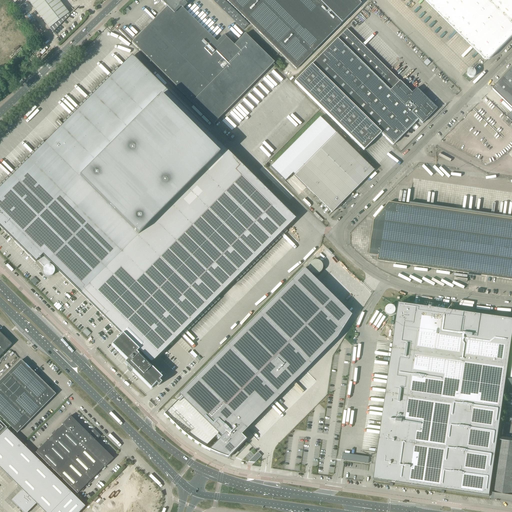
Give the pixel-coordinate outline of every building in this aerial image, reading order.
[(69,14),(58,0),(27,0),(50,28),(59,21),(61,24),(70,15),(68,14),(69,14)] [(167,7),(131,43),(214,124),(274,63),(245,34),(234,46),(233,45),(229,41),(223,35),(216,42),(183,9),(186,5),(184,3),(187,0),(159,0),(160,0),(167,7)] [(212,0),(218,5),(228,16),(234,10),(223,0),(212,0)] [(226,0),(296,69),(361,4),(356,0),(316,0),(316,1),(315,0),(226,0)] [(511,0),(423,0),(483,58),(483,59),(484,59),(485,60),(486,60),(487,60),(488,60),(489,59),(490,59),(491,58),(511,36),(511,0)] [(346,30),(311,65),(381,133),(393,146),(418,120),(422,124),(437,109),(432,105),(431,106),(427,102),(428,101),(416,89),(411,94),(346,30)] [(0,188),(0,227),(12,239),(35,263),(37,261),(44,268),(43,269),(43,270),(43,271),(43,272),(43,273),(43,274),(44,275),(45,276),(46,277),(47,277),(48,277),(49,277),(50,277),(51,277),(52,276),(53,275),(54,274),(54,273),(54,272),(54,271),(54,270),(54,269),(53,268),(53,267),(52,267),(52,266),(80,294),(81,294),(85,289),(142,232),(202,172),(215,159),(219,155),(221,157),(227,152),(227,151),(132,56),(80,108),(53,136),(36,153),(35,153),(0,188)] [(381,133),(311,65),(294,82),(364,151),(381,133)] [(476,74),(476,73),(476,72),(475,71),(475,70),(474,70),(473,69),(472,69),(471,69),(470,69),(469,70),(468,71),(468,72),(467,73),(467,74),(468,74),(468,75),(468,76),(469,76),(469,77),(470,77),(471,77),(471,78),(472,78),(472,77),(473,77),(474,77),(475,76),(476,75),(476,74)] [(511,69),(492,89),(511,108),(511,112),(507,118),(509,120),(508,121),(507,120),(505,123),(509,125),(511,123),(511,122),(511,69)] [(332,213),(367,177),(373,171),(336,134),(295,176),(332,213)] [(122,335),(122,334),(123,335),(138,350),(138,351),(143,355),(151,364),(153,362),(167,348),(186,328),(279,235),(282,232),(294,220),(295,220),(294,219),(288,213),(244,169),(227,152),(221,157),(219,155),(215,159),(202,172),(142,232),(85,289),(81,294),(80,294),(82,295),(108,322),(122,335)] [(511,218),(433,209),(389,203),(374,220),(369,255),(378,256),(378,261),(511,280),(511,218)] [(322,268),(322,267),(322,265),(321,264),(320,262),(319,261),(317,261),(316,260),(314,261),(312,261),(311,262),(310,263),(309,265),(309,266),(308,268),(308,269),(309,271),(310,272),(311,273),(312,274),(313,274),(315,274),(316,274),(318,274),(319,273),(320,272),(321,271),(322,270),(322,268)] [(218,440),(208,450),(209,451),(210,452),(211,451),(213,453),(215,454),(218,455),(222,456),(226,458),(226,457),(228,458),(231,455),(233,453),(245,441),(240,436),(280,396),(294,382),(336,339),(351,316),(303,269),(178,396),(221,438),(218,440)] [(30,281),(35,286),(39,282),(34,277),(30,281)] [(511,332),(511,319),(416,306),(398,303),(373,480),(416,486),(489,496),(511,332)] [(395,311),(395,310),(395,308),(394,307),(393,306),(392,306),(391,305),(389,305),(388,306),(387,307),(386,308),(386,309),(385,310),(386,312),(386,313),(387,314),(388,315),(389,315),(391,316),(392,315),(393,315),(394,314),(395,313),(395,312),(395,311)] [(86,329),(82,332),(87,337),(91,333),(86,329)] [(0,356),(11,345),(0,333),(0,356)] [(161,378),(141,358),(143,355),(138,351),(138,350),(123,335),(112,346),(127,361),(124,363),(130,369),(129,370),(131,372),(132,371),(150,389),(156,384),(158,386),(161,383),(159,382),(158,381),(161,378)] [(12,369),(12,370),(29,386),(38,378),(34,374),(34,373),(33,373),(29,369),(30,369),(29,369),(25,365),(21,361),(21,360),(20,361),(21,361),(17,365),(16,365),(13,369),(12,369)] [(0,416),(29,386),(12,370),(8,373),(8,374),(4,378),(4,377),(3,378),(4,378),(0,381),(0,416)] [(38,377),(38,378),(29,386),(0,416),(4,420),(4,421),(4,420),(8,424),(8,425),(9,425),(13,428),(12,429),(13,429),(17,433),(21,429),(21,428),(25,424),(25,425),(26,424),(25,424),(29,420),(30,420),(33,416),(34,416),(38,412),(38,411),(42,407),(42,408),(43,407),(42,407),(46,403),(47,403),(46,403),(50,399),(51,399),(51,398),(55,395),(55,394),(51,391),(51,390),(50,390),(46,386),(47,386),(46,386),(42,382),(38,378),(38,377)] [(62,426),(55,433),(76,453),(92,437),(70,416),(62,425),(62,426)] [(16,506),(20,509),(22,511),(27,511),(29,511),(36,504),(36,505),(40,508),(41,509),(43,511),(51,511),(71,493),(7,429),(0,436),(0,468),(0,469),(13,481),(17,485),(18,486),(21,490),(22,490),(17,495),(11,501),(16,506)] [(35,453),(56,473),(76,453),(55,433),(38,450),(35,453)] [(92,437),(76,453),(97,473),(104,466),(105,467),(113,459),(92,437)] [(511,438),(501,437),(492,500),(511,503),(511,438)] [(76,453),(56,473),(77,494),(79,491),(97,473),(76,453)] [(343,454),(342,460),(363,463),(364,463),(365,457),(343,454)] [(71,493),(51,511),(79,511),(85,507),(71,493)]
